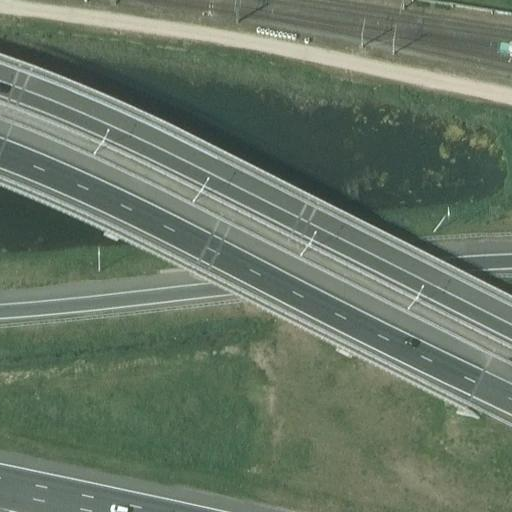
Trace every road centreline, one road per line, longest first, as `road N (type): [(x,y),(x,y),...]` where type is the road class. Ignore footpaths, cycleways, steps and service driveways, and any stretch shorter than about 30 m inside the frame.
road 1 (motorway): [(511,336),(171,171),(0,102)]
road 2 (motorway): [(511,404),(0,172)]
road 3 (motorway): [(511,263),(322,273),(0,310)]
